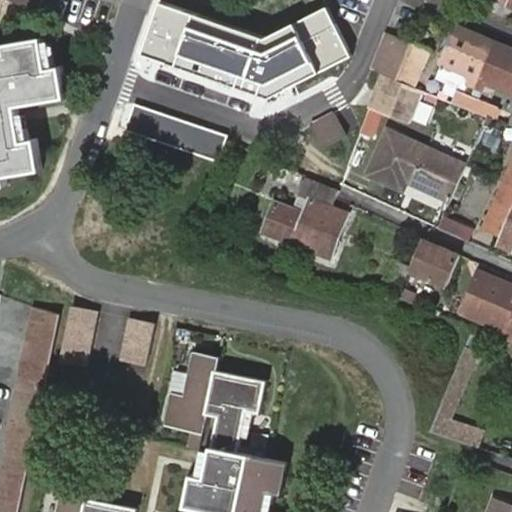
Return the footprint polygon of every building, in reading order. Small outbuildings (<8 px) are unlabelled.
[(17,0),(41,9),(44,0),(17,0)] [(265,36),(163,1),(145,55),(273,99),(357,57),(331,4),(265,36)] [(494,42),(459,27),(442,65),(437,78),(472,94),(475,87),(494,42)] [(400,83),(418,45),(391,34),(374,75),(385,78),(400,83)] [(0,187),(10,185),(8,176),(43,171),(38,141),(26,142),(20,106),(32,104),(69,97),(64,68),(52,70),(46,39),(9,46),(10,54),(0,55),(0,187)] [(511,49),(494,42),(475,87),(483,90),(486,82),(511,93),(511,49)] [(434,52),(418,45),(400,83),(411,87),(418,90),(434,52)] [(385,78),(371,109),(399,120),(411,87),(400,83),(385,78)] [(411,87),(399,120),(411,124),(423,92),(418,90),(411,87)] [(452,91),(447,102),(465,109),(470,98),(452,91)] [(470,98),(465,109),(481,115),(486,105),(470,98)] [(226,136),(134,103),(126,129),(217,161),(226,136)] [(38,141),(32,104),(20,106),(26,142),(38,141)] [(374,134),(374,113),(362,113),(362,134),(374,134)] [(348,137),(337,114),(314,125),(325,148),(348,137)] [(411,184),(450,201),(466,165),(385,128),(366,174),(407,193),(411,184)] [(511,173),(489,227),(501,233),(511,208),(511,173)] [(330,209),(337,193),(307,179),(298,198),(307,201),(303,211),(295,208),(273,199),(262,228),(327,256),(343,215),(330,209)] [(85,230),(95,202),(82,197),(73,226),(85,230)] [(298,198),(295,208),(303,211),(307,201),(298,198)] [(511,208),(501,233),(497,242),(511,248),(511,208)] [(466,239),(471,226),(442,216),(437,230),(466,239)] [(96,261),(121,267),(128,236),(103,230),(96,261)] [(411,265),(409,271),(449,286),(450,284),(461,255),(421,237),(411,265)] [(162,272),(175,274),(179,245),(166,244),(162,272)] [(139,245),(137,266),(149,267),(152,247),(139,245)] [(385,290),(400,296),(409,271),(411,265),(396,259),(385,290)] [(481,269),(462,312),(504,330),(501,338),(511,342),(511,287),(493,279),(494,275),(481,269)] [(69,306),(58,362),(84,367),(96,312),(69,306)] [(39,312),(30,309),(0,457),(0,511),(16,511),(33,433),(57,319),(39,312)] [(153,324),(127,318),(118,360),(144,365),(153,324)] [(480,349),(469,344),(462,361),(475,366),(480,349)] [(216,437),(243,446),(249,410),(257,412),(264,413),(270,382),(219,369),(221,357),(197,352),(188,395),(175,392),(169,420),(196,427),(192,445),(203,447),(209,416),(212,405),(221,407),(216,437)] [(475,366),(462,361),(447,398),(461,403),(475,366)] [(461,403),(447,398),(434,430),(483,447),(489,431),(456,417),(461,403)] [(242,451),(243,446),(216,437),(208,476),(195,473),(189,505),(221,511),(240,511),(253,454),(242,451)] [(288,461),(253,454),(240,511),(265,511),(270,489),(282,492),(288,461)] [(137,511),(138,509),(89,497),(91,485),(68,479),(60,511),(137,511)] [(511,511),(511,502),(497,497),(491,511),(511,511)]
